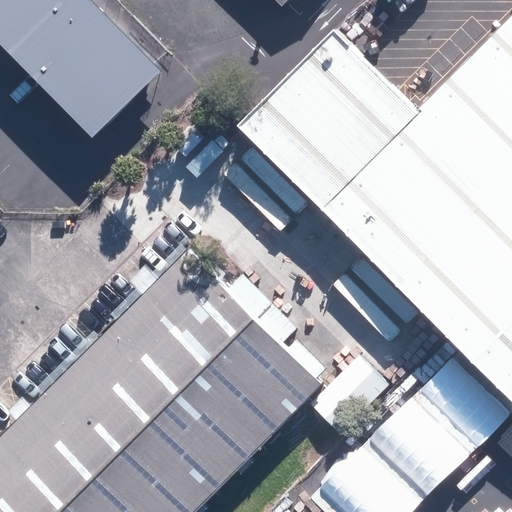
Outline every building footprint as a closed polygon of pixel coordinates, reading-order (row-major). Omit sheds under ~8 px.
[(172,85),(88,0),(7,0),(0,7),(0,38),(107,148),(172,85)] [(312,0),(276,0),(294,18),(312,0)] [(511,19),(420,109),(325,201),(474,354),(511,317),(511,19)] [(247,122),(325,201),(420,109),(342,30),(247,122)] [(213,511),(329,399),(189,255),(0,438),(0,511),(213,511)] [(511,317),(474,354),(511,393),(511,317)]
